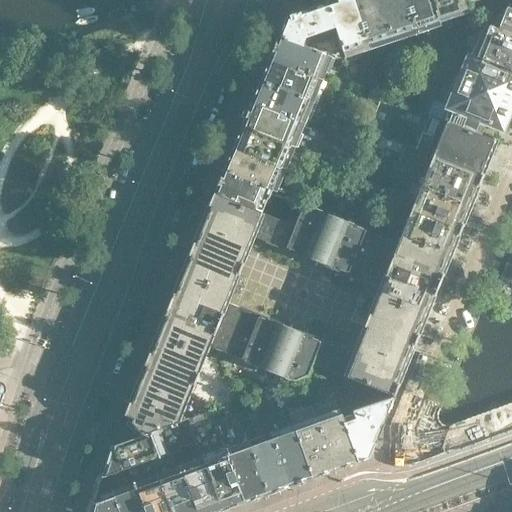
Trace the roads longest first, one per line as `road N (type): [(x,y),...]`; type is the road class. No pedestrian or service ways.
road 1 (tertiary): [(54,511),(215,72),(252,0)]
road 2 (tertiary): [(200,0),(180,69),(43,391)]
road 3 (residential): [(511,168),(392,465),(365,511)]
road 4 (residential): [(511,457),(371,511)]
road 5 (tertiary): [(43,391),(9,511)]
